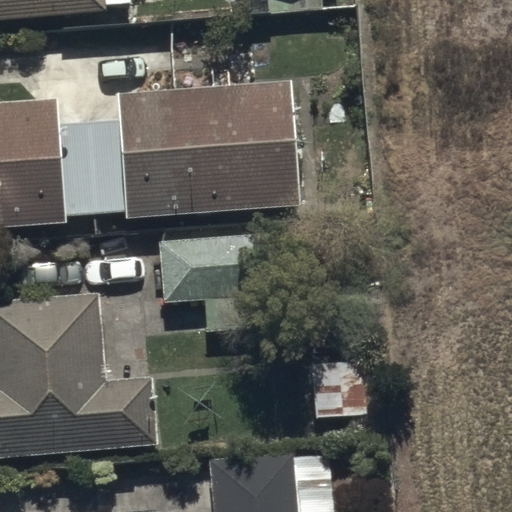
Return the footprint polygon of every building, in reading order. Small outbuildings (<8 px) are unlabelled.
[(0,0),(0,17),(107,9),(107,3),(134,1),(134,0),(0,0)] [(232,0),(233,12),(325,8),(324,0),(232,0)] [(58,97),(0,100),(0,226),(69,222),(69,214),(132,210),(132,215),(302,205),(295,80),(119,90),(121,121),(59,124),(58,97)] [(263,233),(161,238),(164,300),(206,297),(208,332),(268,329),(263,233)] [(0,298),(0,451),(157,444),(154,376),(104,378),(100,293),(0,298)] [(364,360),(313,361),(314,415),(366,414),(364,360)] [(295,451),(215,455),(218,511),(330,511),(329,478),(296,480),(295,451)]
